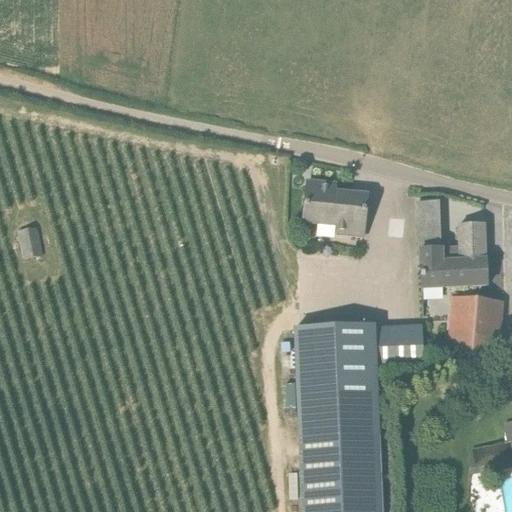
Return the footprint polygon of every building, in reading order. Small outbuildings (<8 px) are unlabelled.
[(362,238),(363,212),(348,210),(349,194),(334,193),(335,185),(307,182),(302,224),(344,229),(344,237),(362,238)] [(440,251),(438,203),(417,203),(419,252),(440,251)] [(485,262),(484,226),(458,227),(459,250),(459,263),(485,262)] [(23,261),(41,258),(36,230),(18,233),(23,261)] [(459,250),(440,251),(419,252),(421,290),(486,287),(485,262),(459,263),(459,250)] [(451,355),(497,356),(500,303),(455,301),(451,355)] [(373,330),(373,327),(293,330),(297,511),(380,511),(375,372),(423,371),(421,329),(373,330)] [(511,382),(509,383),(511,403),(511,423),(502,426),(505,444),(470,451),(468,478),(511,469),(511,382)]
